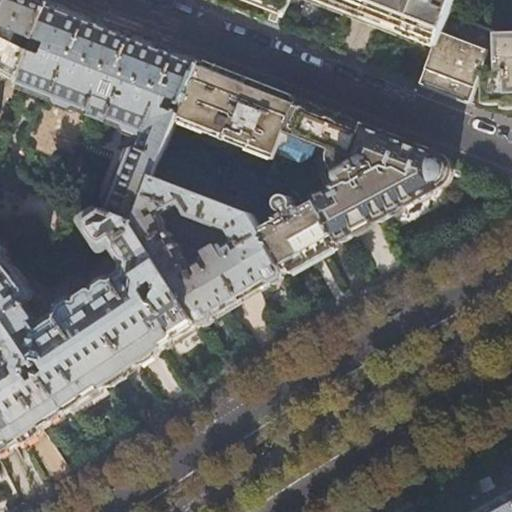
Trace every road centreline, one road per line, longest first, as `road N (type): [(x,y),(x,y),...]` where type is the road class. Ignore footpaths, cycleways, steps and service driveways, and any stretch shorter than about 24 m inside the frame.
road 1 (secondary): [(511,263),(307,376),(95,511)]
road 2 (residential): [(511,155),(123,0)]
road 3 (secondary): [(279,511),(511,373)]
